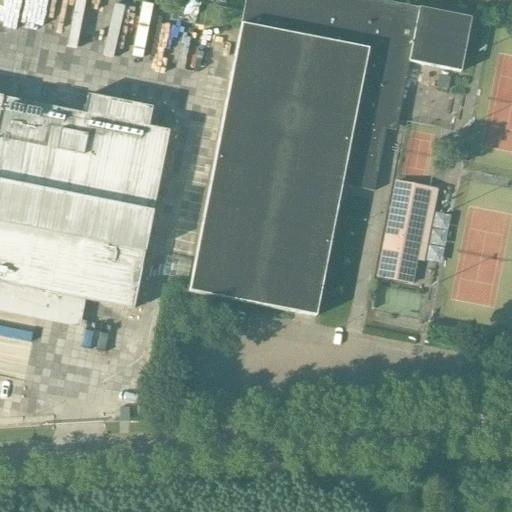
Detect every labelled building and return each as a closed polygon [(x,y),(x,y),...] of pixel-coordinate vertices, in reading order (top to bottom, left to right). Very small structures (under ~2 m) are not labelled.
[(371,0),(245,0),(188,294),(316,318),(341,186),(373,193),(385,130),(395,132),(408,63),(458,72),(468,19),(371,0)] [(447,91),(450,78),(438,75),(436,88),(447,91)] [(0,305),(79,321),(83,301),(131,311),(167,133),(0,99),(0,305)] [(426,200),(393,194),(378,278),(410,284),(426,200)] [(428,232),(425,261),(439,262),(442,233),(428,232)] [(170,373),(182,375),(186,354),(174,351),(170,373)]
